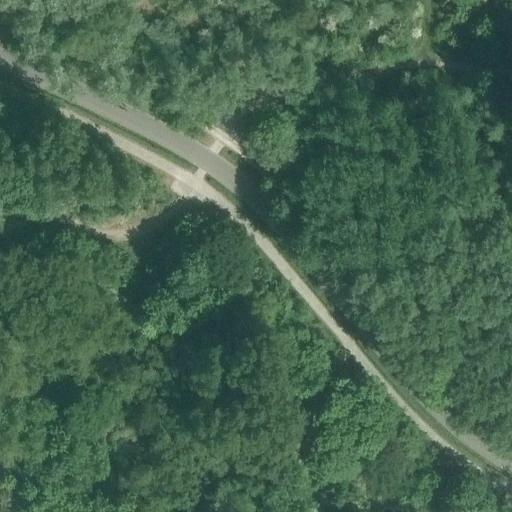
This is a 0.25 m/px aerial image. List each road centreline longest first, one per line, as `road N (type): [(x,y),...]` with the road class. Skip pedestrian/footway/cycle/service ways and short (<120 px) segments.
road 1 (unclassified): [(0,58),(188,150),(256,201),(433,401),(511,463)]
road 2 (unknown): [(424,0),(424,34),(406,64),(243,106),(195,182),(143,228),(114,236),(33,221),(0,239)]
